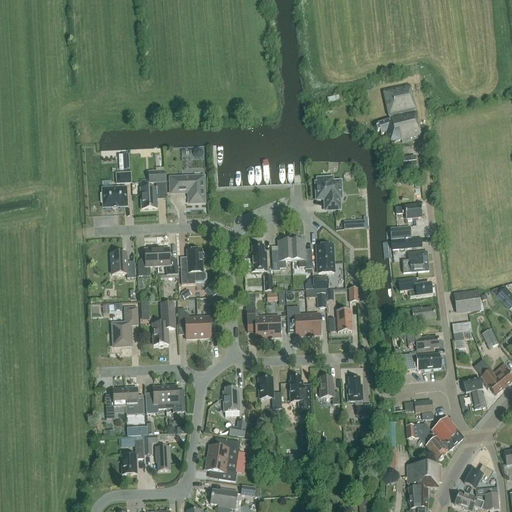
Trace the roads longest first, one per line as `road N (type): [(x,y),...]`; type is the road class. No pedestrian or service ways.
road 1 (residential): [(423,162),(453,387)]
road 2 (residential): [(95,511),(113,495),(187,484),(204,382)]
road 3 (residential): [(228,235),(212,226),(95,232)]
road 4 (residential): [(232,359),(362,355)]
road 5 (residential): [(232,359),(228,235)]
